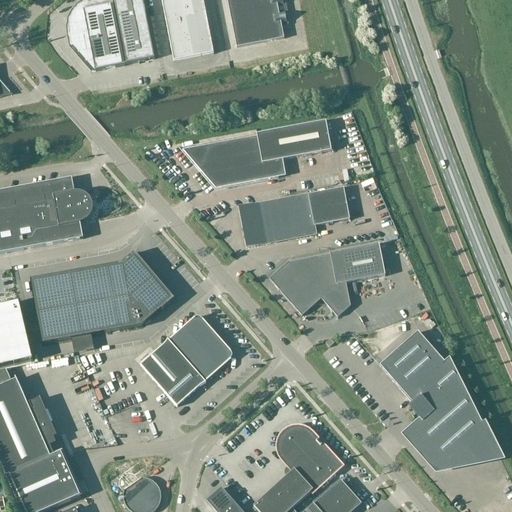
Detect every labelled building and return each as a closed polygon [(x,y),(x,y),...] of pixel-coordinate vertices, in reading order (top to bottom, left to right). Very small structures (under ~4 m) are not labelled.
[(93,73),(125,66),(155,60),(142,0),(112,0),(112,1),(113,5),(110,6),(108,0),(94,0),(93,1),(85,4),(79,8),(74,14),(70,20),(69,28),(69,36),(72,49),(93,73)] [(200,0),(183,3),(186,17),(206,13),(203,0),(200,0)] [(227,0),(237,49),(284,39),(281,25),(287,23),(281,0),(227,0)] [(166,21),(186,17),(183,3),(163,7),(166,21)] [(186,17),(188,31),(208,27),(206,13),(186,17)] [(188,31),(186,17),(166,21),(169,35),(188,31)] [(208,27),(188,31),(191,45),(211,41),(208,27)] [(191,45),(188,31),(169,35),(171,49),(191,45)] [(214,55),(211,41),(191,45),(194,59),(214,55)] [(174,63),(194,59),(191,45),(171,49),(174,63)] [(254,139),(183,152),(214,191),(283,178),(285,171),(283,162),(332,153),(326,123),(254,137),(254,139)] [(341,174),(332,176),(334,184),(342,182),(341,174)] [(0,224),(93,207),(92,205),(90,200),(84,196),(80,194),(75,195),(72,180),(0,193),(0,224)] [(279,202),(239,210),(241,220),(247,249),(316,236),(314,228),(350,221),(344,190),(307,197),(279,202)] [(93,210),(93,207),(0,224),(0,255),(83,240),(81,225),(87,222),(89,221),(91,219),(93,214),(93,210)] [(269,281),(270,281),(302,318),(321,301),(338,319),(350,308),(346,285),(385,278),(379,246),(289,264),(269,281)] [(142,328),(174,301),(135,254),(122,265),(31,282),(42,346),(142,328)] [(0,369),(33,362),(20,301),(0,305),(0,369)] [(195,319),(174,337),(171,345),(168,341),(163,347),(141,367),(177,408),(200,388),(206,385),(203,381),(211,379),(231,361),(232,354),(201,320),(195,319)] [(418,333),(379,367),(413,405),(409,408),(422,423),(407,437),(437,471),(499,458),(449,358),(444,363),(418,333)] [(331,340),(326,345),(329,349),(334,344),(331,340)] [(0,388),(0,463),(6,478),(54,457),(50,448),(57,445),(54,439),(57,438),(41,400),(30,405),(32,411),(30,412),(17,381),(0,388)] [(288,477),(254,508),(257,511),(290,511),(292,510),(340,468),(321,448),(322,447),(321,447),(317,443),(318,443),(317,442),(317,443),(311,436),(307,433),(303,431),(298,430),(294,431),(290,432),(285,435),(282,439),(280,443),(279,448),(280,453),(281,457),(284,461),(289,467),(287,470),(285,472),(285,474),(286,476),(288,477)] [(61,454),(54,457),(6,478),(20,511),(48,511),(80,498),(71,475),(73,474),(70,468),(68,469),(61,454)] [(145,480),(149,477),(140,464),(110,484),(119,497),(124,494),(124,495),(123,500),(125,505),(127,510),(129,511),(155,511),(157,511),(159,507),(161,502),(161,497),(160,492),(158,488),(154,484),(150,482),(146,480),(145,480)] [(354,511),(362,505),(340,482),(307,511),(293,511),(292,510),(290,511),(354,511)] [(241,511),(222,490),(207,503),(214,511),(241,511)]
